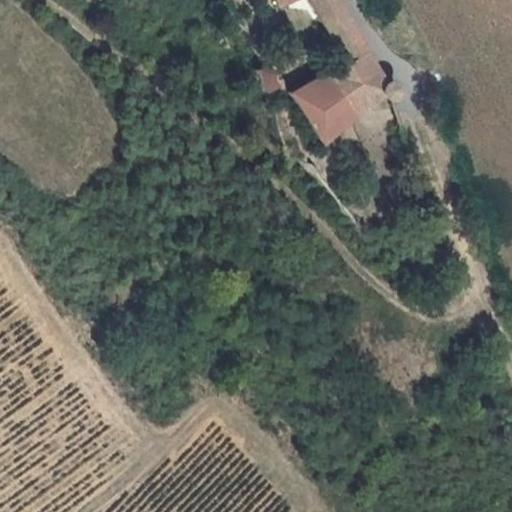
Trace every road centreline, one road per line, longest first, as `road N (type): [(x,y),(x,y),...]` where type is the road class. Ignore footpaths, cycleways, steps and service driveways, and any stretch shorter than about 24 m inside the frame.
road 1 (track): [(42,0),(232,143),(420,317),(452,305),(471,286)]
road 2 (unclassified): [(347,0),(384,62),(406,76),(403,110),(471,286)]
